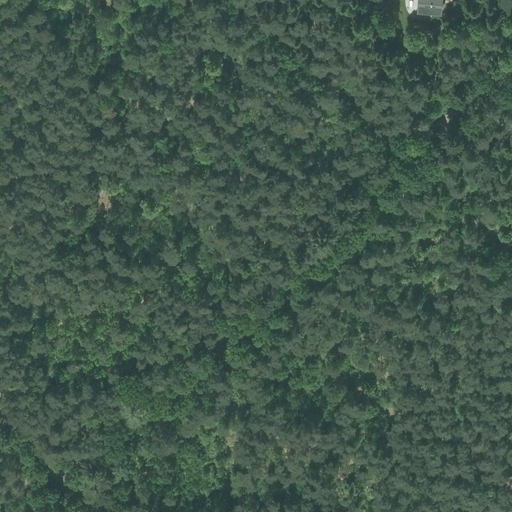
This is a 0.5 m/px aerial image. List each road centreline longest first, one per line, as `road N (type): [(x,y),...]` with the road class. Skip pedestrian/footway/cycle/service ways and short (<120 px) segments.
road 1 (track): [(511,53),(403,147),(296,280),(157,402),(59,470)]
road 2 (track): [(242,0),(511,252)]
